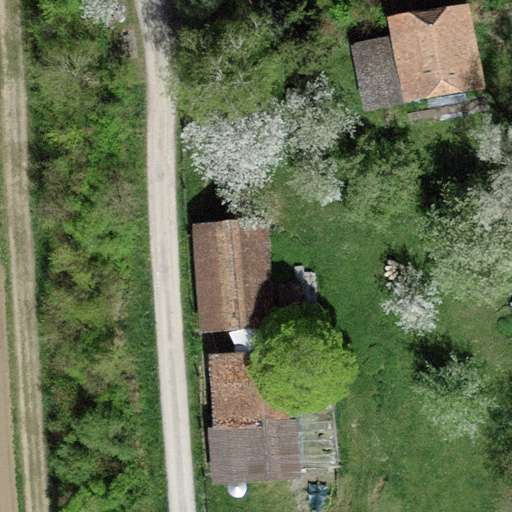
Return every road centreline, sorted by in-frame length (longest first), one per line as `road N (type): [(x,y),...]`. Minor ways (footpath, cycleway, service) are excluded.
road 1 (track): [(10,0),(14,379),(28,511)]
road 2 (unclassified): [(161,56),(187,511)]
